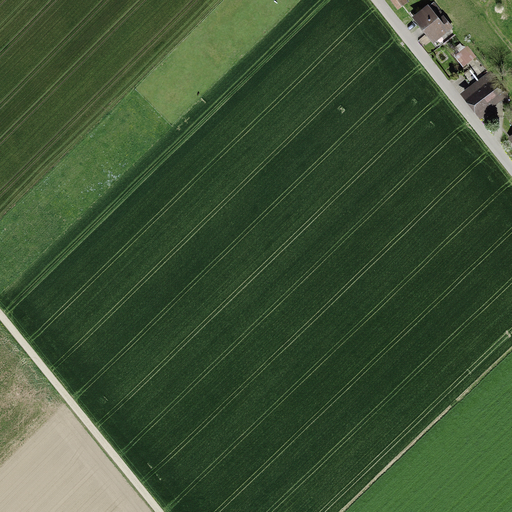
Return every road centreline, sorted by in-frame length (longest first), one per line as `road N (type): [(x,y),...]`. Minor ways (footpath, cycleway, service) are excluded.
road 1 (track): [(0,315),(159,511)]
road 2 (residential): [(511,171),(375,0)]
